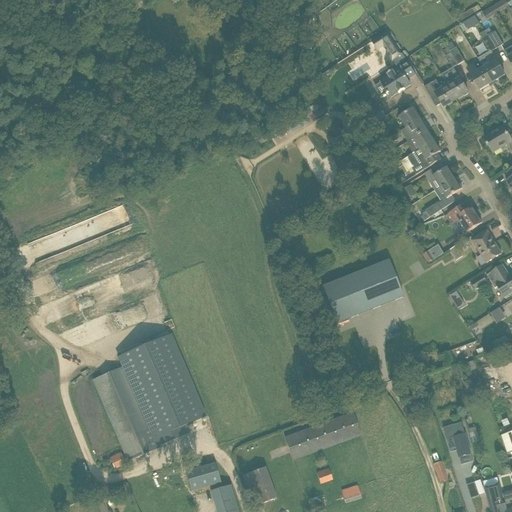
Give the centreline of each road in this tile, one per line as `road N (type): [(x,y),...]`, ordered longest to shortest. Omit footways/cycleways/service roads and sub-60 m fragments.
road 1 (track): [(388,387),(320,412),(272,284),(267,232)]
road 2 (track): [(7,0),(57,46),(80,43),(134,12)]
road 3 (track): [(134,12),(216,128)]
road 4 (unclassified): [(442,511),(415,432),(388,387)]
road 5 (track): [(267,232),(374,175)]
